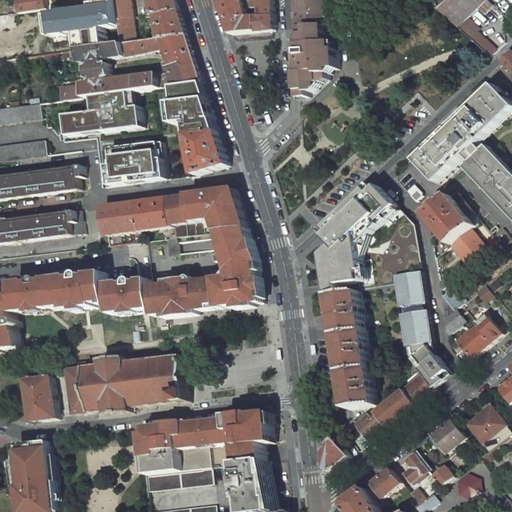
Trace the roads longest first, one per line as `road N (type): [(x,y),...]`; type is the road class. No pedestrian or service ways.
road 1 (residential): [(511,48),(283,263)]
road 2 (residential): [(302,399),(30,432),(0,425)]
road 3 (residential): [(314,498),(334,496),(511,352)]
road 4 (residential): [(251,156),(292,118),(289,0)]
road 5 (secondary): [(202,0),(251,156)]
road 6 (residential): [(256,175),(96,198)]
road 7 (secondary): [(283,263),(302,399)]
road 8 (residential): [(92,199),(91,241),(0,253)]
road 9 (residential): [(0,168),(86,157),(96,198)]
road 10 (residential): [(0,273),(122,260)]
